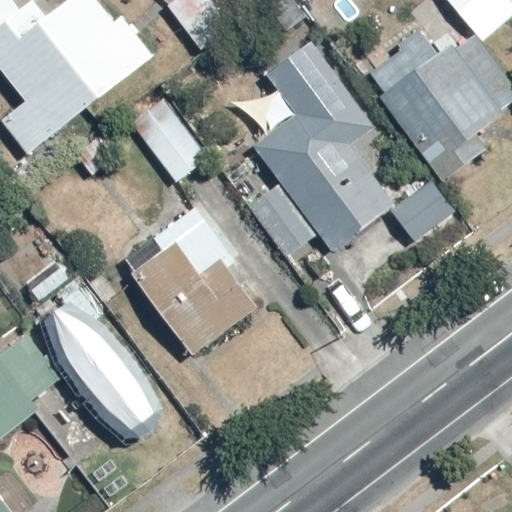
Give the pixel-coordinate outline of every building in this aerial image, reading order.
[(0,0),(0,61),(30,100),(4,120),(29,153),(155,55),(125,16),(118,21),(102,0),(69,0),(50,15),(37,0),(30,0),(20,8),(14,0),(0,0)] [(225,20),(211,0),(173,0),(168,4),(194,42),(225,20)] [(447,0),(475,33),(448,55),(424,25),(364,74),(439,165),(450,180),(492,147),(480,132),(511,106),(511,79),(480,39),(511,12),(511,2),(510,0),(447,0)] [(332,253),(390,212),(413,244),(459,211),(436,179),(398,206),(354,144),(377,128),(314,40),(268,73),(298,115),(255,146),(281,182),(247,206),(287,261),(321,237),(332,253)] [(163,96),(130,123),(177,181),(210,155),(163,96)] [(268,301),(198,207),(177,222),(125,261),(195,355),(268,301)] [(174,405),(80,286),(36,322),(129,441),(174,405)] [(23,336),(0,353),(0,438),(39,409),(34,402),(59,383),(23,336)]
